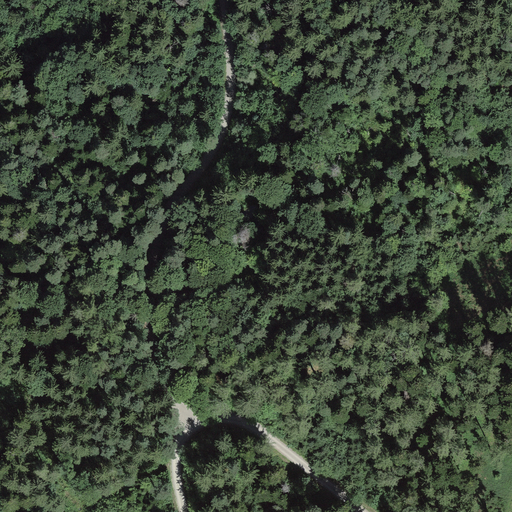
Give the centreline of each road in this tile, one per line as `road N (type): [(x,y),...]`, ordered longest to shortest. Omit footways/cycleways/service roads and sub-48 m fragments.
road 1 (track): [(191,426),(166,379),(151,285),(174,209),(233,108),(222,0)]
road 2 (track): [(183,511),(176,471),(191,426),(225,419),(286,447),(360,511)]
